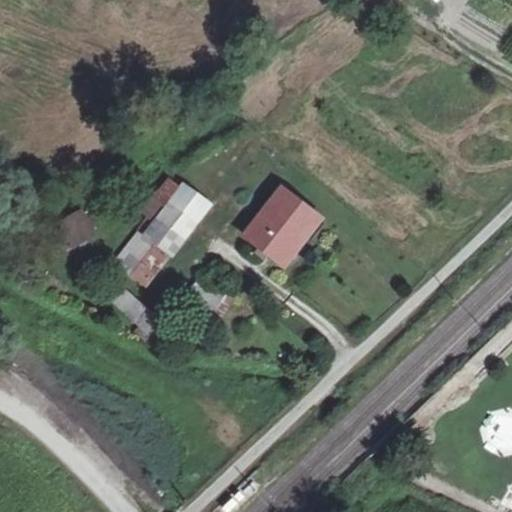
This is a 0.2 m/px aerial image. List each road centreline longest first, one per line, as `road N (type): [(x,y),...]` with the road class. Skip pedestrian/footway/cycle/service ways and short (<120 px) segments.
road 1 (residential): [(259,275),(326,326),(337,355),(333,374),(188,511)]
road 2 (unknown): [(511,191),(337,355)]
road 3 (unclassified): [(123,511),(57,441),(0,402)]
